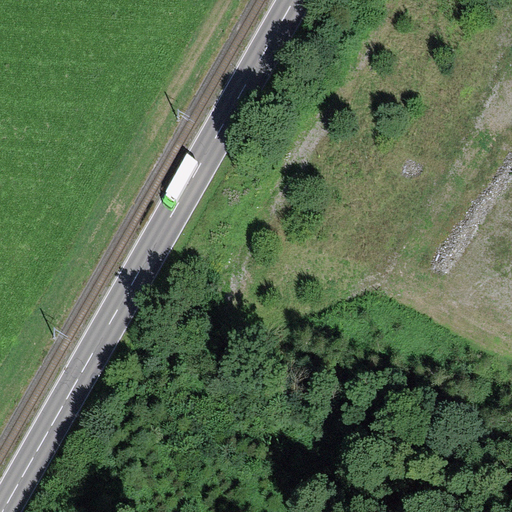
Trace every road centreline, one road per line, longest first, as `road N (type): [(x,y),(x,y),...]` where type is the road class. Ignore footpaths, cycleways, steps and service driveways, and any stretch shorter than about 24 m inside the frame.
road 1 (primary): [(5,511),(296,0)]
road 2 (track): [(142,129),(218,0)]
